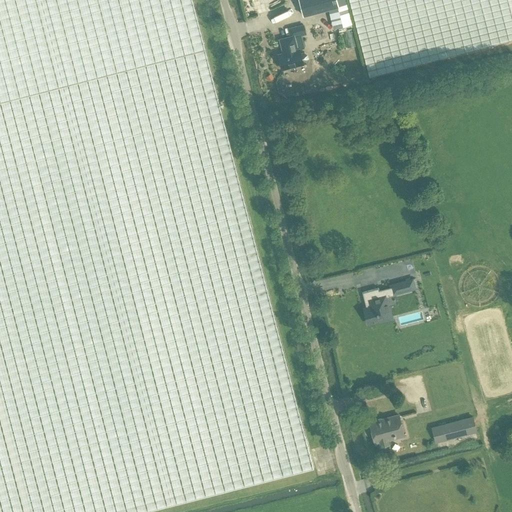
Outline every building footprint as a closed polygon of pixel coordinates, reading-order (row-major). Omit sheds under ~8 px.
[(0,0),(0,511),(139,511),(313,467),(192,0),(0,0)] [(345,0),(299,0),(303,16),(339,7),(347,4),(345,0)] [(511,0),(348,0),(369,76),(511,39),(511,0)] [(299,50),(297,51),(294,38),(306,35),(303,25),(288,29),(290,37),(280,40),(283,53),(278,55),(282,69),(284,69),(285,70),(288,69),(289,67),(296,66),(297,67),(300,66),(301,64),(303,64),(307,63),(308,60),(307,55),(303,53),(300,54),(299,50)] [(344,36),(348,48),(355,46),(351,34),(344,36)] [(357,50),(335,56),(338,64),(351,60),(353,70),(362,68),(357,50)] [(412,278),(390,284),(391,287),(392,295),(415,289),(412,278)] [(378,288),(362,292),(367,312),(365,313),(368,324),(381,320),(380,317),(389,314),(385,297),(392,295),(391,287),(379,290),(378,288)] [(387,440),(404,436),(398,415),(376,421),(375,420),(369,422),(374,444),(380,442),(381,446),(388,444),(387,440)] [(435,442),(477,431),(473,415),(431,426),(435,442)]
